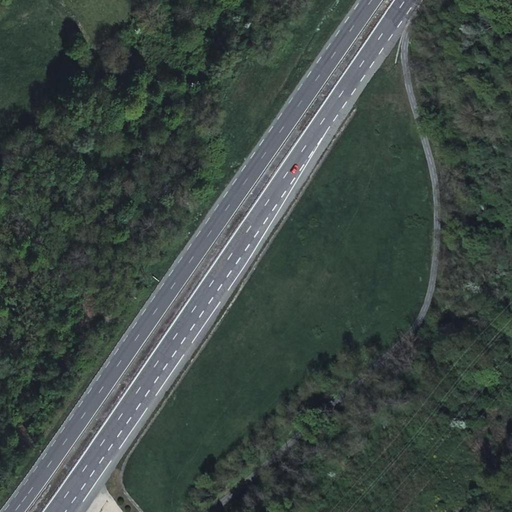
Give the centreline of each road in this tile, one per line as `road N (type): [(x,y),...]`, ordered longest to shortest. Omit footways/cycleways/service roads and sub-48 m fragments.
road 1 (secondary): [(369,0),(14,511)]
road 2 (secondary): [(58,511),(405,0)]
